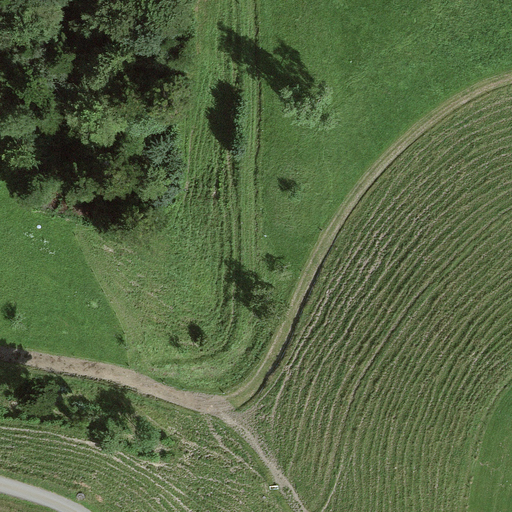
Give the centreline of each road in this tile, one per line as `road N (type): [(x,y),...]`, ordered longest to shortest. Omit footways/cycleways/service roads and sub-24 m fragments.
road 1 (track): [(511,79),(446,110),(378,167),(325,245),(283,338),(243,397),(211,405),(108,371),(0,355)]
road 2 (track): [(247,0),(242,340),(213,368),(108,371)]
